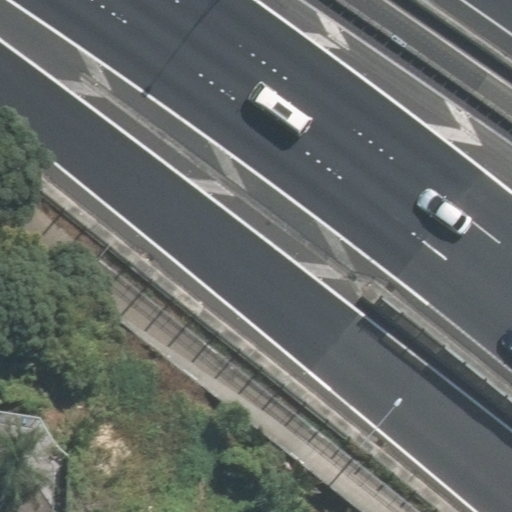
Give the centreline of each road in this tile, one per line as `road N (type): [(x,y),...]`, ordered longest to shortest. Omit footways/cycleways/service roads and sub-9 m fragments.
road 1 (motorway): [(511,488),(0,78)]
road 2 (motorway): [(511,254),(168,0)]
road 3 (motorway): [(511,100),(365,0)]
